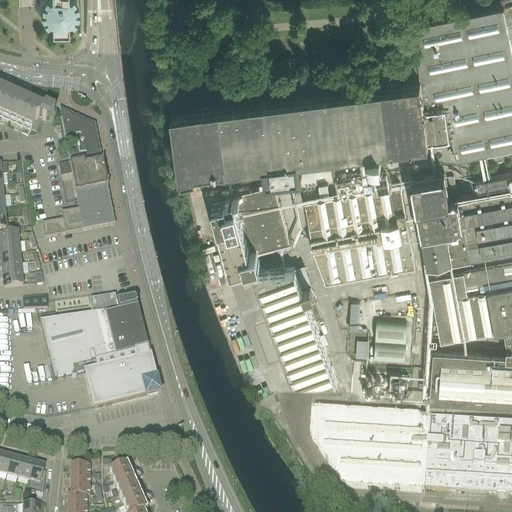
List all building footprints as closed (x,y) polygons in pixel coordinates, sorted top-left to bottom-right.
[(78,0),(39,0),(39,3),(40,6),(41,9),(43,11),(45,14),(48,16),(51,17),(51,21),(67,21),(67,17),(70,16),(72,14),(74,12),(75,9),(77,7),(77,4),(78,1),(78,0)] [(511,43),(508,24),(503,0),(502,0),(504,5),(415,23),(422,56),(170,88),(181,169),(183,169),(183,175),(197,173),(196,167),(213,164),(266,158),(268,173),(300,169),(300,165),(359,158),(359,157),(383,154),(382,143),(452,134),(457,157),(486,151),(488,161),(511,156),(511,43)] [(511,0),(503,0),(508,24),(511,22),(511,0)] [(0,125),(2,127),(4,122),(14,127),(12,131),(16,133),(18,128),(22,130),(23,128),(35,133),(40,121),(44,123),(46,119),(49,121),(53,111),(43,107),(41,111),(0,92),(0,125)] [(94,126),(58,111),(69,165),(57,167),(60,179),(71,177),(74,195),(75,195),(77,207),(78,211),(60,215),(61,222),(60,222),(50,224),(40,226),(43,240),(64,236),(64,237),(114,227),(94,126)] [(511,171),(506,173),(477,178),(479,192),(459,195),(460,198),(450,200),(445,172),(412,178),(422,235),(423,235),(428,264),(511,248),(511,171)] [(452,191),(457,189),(455,175),(449,176),(452,191)] [(61,179),(62,185),(72,183),(70,177),(61,179)] [(244,190),(261,256),(292,248),(275,182),(244,190)] [(326,281),(416,265),(410,236),(411,236),(401,183),(330,196),(328,183),(320,184),(321,198),(306,201),(315,253),(316,253),(326,281)] [(244,190),(224,195),(215,198),(232,265),(261,258),(261,256),(244,190)] [(0,234),(0,245),(17,244),(16,233),(0,234)] [(0,256),(18,255),(17,244),(0,245),(0,256)] [(19,265),(18,255),(0,256),(0,262),(0,267),(19,265)] [(497,330),(505,329),(511,327),(511,262),(431,277),(437,314),(438,321),(442,340),(497,330)] [(19,265),(0,267),(1,278),(20,276),(19,265)] [(307,386),(339,384),(308,299),(317,298),(312,284),(303,284),(296,266),(255,270),(298,387),(307,386)] [(35,286),(42,285),(41,274),(34,275),(35,286)] [(22,287),(20,276),(1,278),(2,289),(22,287)] [(47,304),(47,298),(38,299),(39,309),(47,309),(47,304)] [(48,322),(39,323),(53,382),(71,378),(71,377),(71,376),(72,375),(73,375),(74,375),(75,375),(75,376),(75,377),(82,375),(84,374),(93,410),(157,394),(148,359),(147,358),(147,357),(145,352),(146,350),(135,310),(117,314),(115,304),(114,298),(89,302),(91,315),(48,322)] [(22,300),(22,311),(31,310),(30,299),(22,300)] [(31,310),(39,309),(38,299),(30,299),(31,310)] [(132,300),(115,304),(117,314),(135,310),(136,310),(133,300),(132,300)] [(349,300),(347,328),(357,328),(359,301),(349,300)] [(311,304),(317,319),(322,318),(316,302),(311,304)] [(407,321),(378,319),(375,360),(404,362),(407,321)] [(511,327),(505,329),(508,347),(483,345),(483,353),(435,350),(431,399),(511,404),(511,327)] [(357,339),(356,357),(368,357),(369,340),(357,339)] [(511,426),(431,421),(431,418),(325,411),(315,410),(312,410),(312,413),(311,413),(310,434),(310,437),(313,439),(312,440),(341,486),(343,488),(346,489),(367,490),(367,489),(373,490),(394,492),(394,491),(400,491),(400,492),(421,494),(421,493),(425,493),(424,491),(431,491),(511,496),(511,426)] [(0,475),(6,477),(11,458),(0,455),(0,475)] [(17,480),(22,461),(11,458),(6,477),(17,480)] [(28,483),(33,464),(22,461),(17,480),(28,483)] [(44,467),(33,464),(28,483),(39,486),(44,467)] [(139,476),(141,475),(140,472),(135,470),(135,469),(132,470),(131,472),(129,473),(126,465),(116,469),(107,473),(118,497),(136,488),(133,481),(134,480),(137,481),(139,480),(138,478),(139,476)] [(69,466),(69,476),(89,476),(89,466),(69,466)] [(88,486),(89,476),(69,476),(69,486),(88,486)] [(88,497),(88,486),(69,486),(69,497),(88,497)] [(149,499),(151,498),(150,495),(146,494),(145,492),(142,493),(141,495),(139,496),(136,488),(118,497),(124,511),(145,511),(146,511),(143,504),(145,503),(147,504),(150,503),(149,501),(149,499)] [(88,497),(69,497),(66,497),(66,507),(86,507),(86,497),(88,497)]
